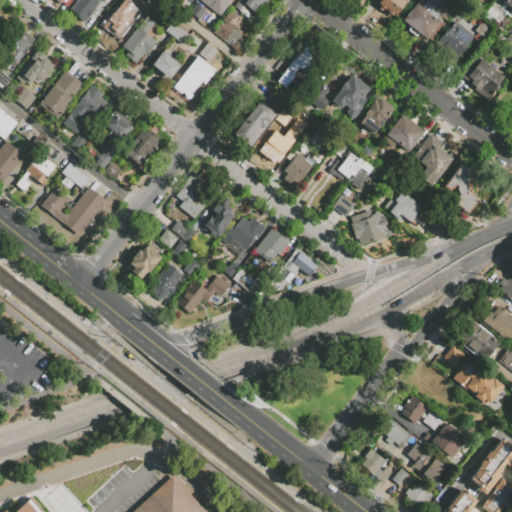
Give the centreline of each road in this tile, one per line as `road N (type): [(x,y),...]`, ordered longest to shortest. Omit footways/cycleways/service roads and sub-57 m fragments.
road 1 (residential): [(21,0),(369,273)]
road 2 (residential): [(84,280),(304,0)]
road 3 (secondary): [(511,225),(310,337)]
road 4 (residential): [(312,0),(488,139)]
road 5 (secondary): [(122,312),(273,431)]
road 6 (secondary): [(393,366),(495,250)]
road 7 (secondary): [(369,323),(495,250)]
road 8 (secondary): [(0,445),(120,405)]
road 9 (secondary): [(489,234),(369,273)]
road 10 (secondary): [(315,464),(393,366)]
